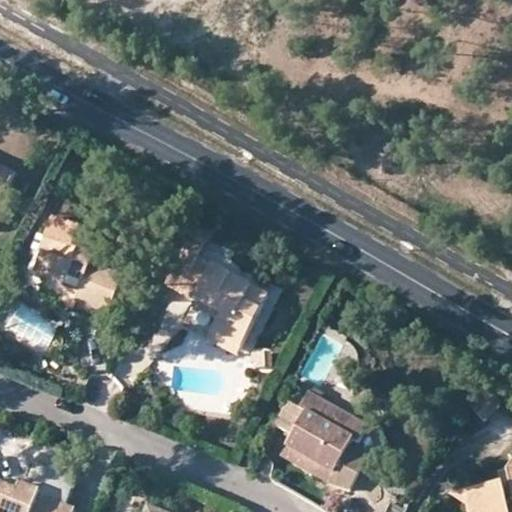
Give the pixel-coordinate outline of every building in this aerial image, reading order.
[(129,0),(128,4),(156,14),(160,0),(129,0)] [(0,202),(11,181),(0,174),(0,202)] [(79,295),(73,310),(107,323),(124,279),(104,271),(103,275),(90,271),(95,257),(73,249),(80,227),(54,218),(39,253),(42,255),(33,278),(46,283),(79,295)] [(202,251),(188,244),(166,286),(179,293),(197,258),(202,251)] [(267,296),(197,258),(179,293),(195,301),(221,314),(217,321),(211,334),(240,349),(267,296)] [(79,295),(46,283),(43,292),(59,298),(55,306),(73,313),(73,310),(79,295)] [(221,314),(195,301),(191,308),(217,321),(221,314)] [(240,349),(211,334),(208,342),(237,357),(240,349)] [(262,368),(261,353),(249,353),(249,368),(262,368)] [(499,400),(477,388),(468,406),(490,417),(499,400)] [(368,429),(309,397),(301,411),(290,405),(275,431),(288,438),(289,436),(294,439),(286,452),(317,469),(312,478),(348,498),(368,462),(349,452),(353,444),(359,447),(368,429)] [(281,462),(312,478),(317,469),(286,452),(281,462)] [(461,496),(465,509),(466,511),(511,511),(511,465),(507,474),(506,475),(500,485),(501,487),(461,496)] [(74,511),(76,510),(56,502),(64,482),(36,472),(29,488),(21,485),(19,492),(0,484),(0,511),(74,511)] [(500,485),(506,475),(498,476),(500,485)] [(465,509),(461,496),(449,499),(465,509)]
